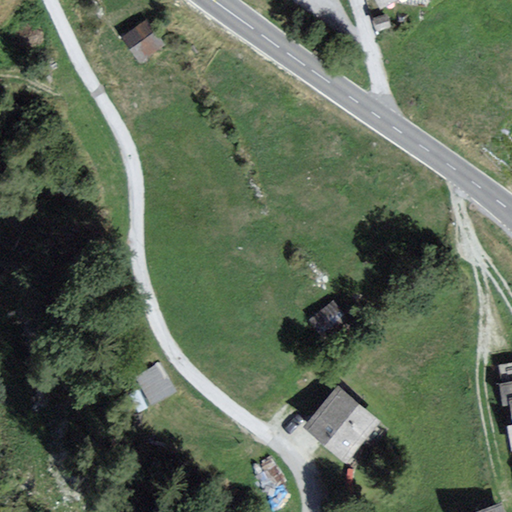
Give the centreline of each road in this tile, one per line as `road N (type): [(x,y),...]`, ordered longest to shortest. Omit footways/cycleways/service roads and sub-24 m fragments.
road 1 (residential): [(50,0),(128,157),(141,299),(247,425),(307,472),(308,511)]
road 2 (secondary): [(213,0),(511,212)]
road 3 (unknown): [(387,121),(359,0)]
